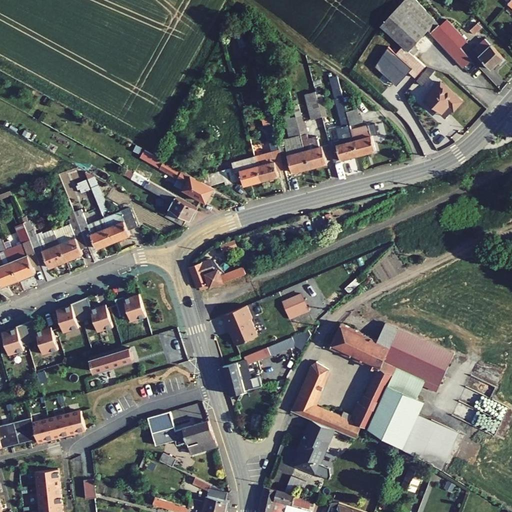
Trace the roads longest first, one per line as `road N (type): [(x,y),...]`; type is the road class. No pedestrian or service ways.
road 1 (tertiary): [(511,98),(448,159),(219,226),(180,257)]
road 2 (track): [(316,340),(358,300),(511,228)]
road 3 (residential): [(0,313),(133,258),(180,257)]
road 4 (residential): [(213,388),(148,408),(76,447)]
road 5 (tertiary): [(180,257),(213,388)]
road 6 (tertiary): [(213,388),(246,511)]
